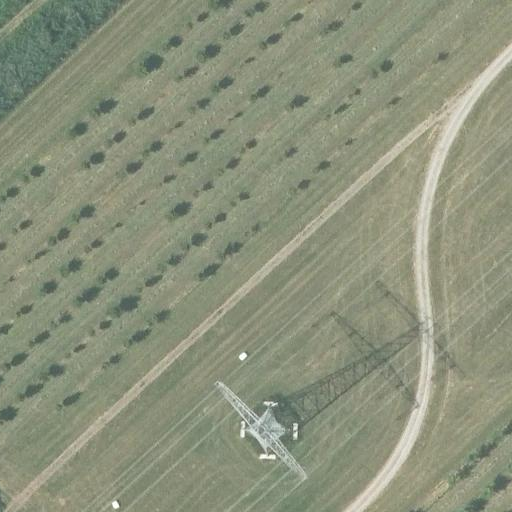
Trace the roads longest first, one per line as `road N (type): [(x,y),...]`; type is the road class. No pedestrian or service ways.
road 1 (track): [(467,103),(448,108),(380,167),(12,511)]
road 2 (track): [(511,49),(456,119),(433,173),(421,228),(422,395),(393,467),(356,511)]
